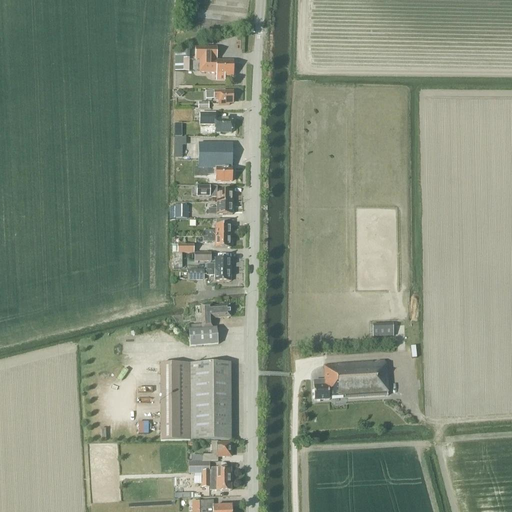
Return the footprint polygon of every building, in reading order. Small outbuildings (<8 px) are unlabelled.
[(195,47),(195,61),(199,61),(199,73),(215,73),(215,84),(224,85),(224,76),(233,76),(233,63),(216,62),(217,48),(195,47)] [(179,100),(184,95),(179,90),(174,95),(179,100)] [(224,91),(213,92),(213,91),(205,92),(205,100),(213,99),(217,99),(217,106),(228,106),(228,103),(232,103),(233,93),(225,94),(224,91)] [(215,114),(208,114),(199,114),(199,124),(195,124),(195,129),(199,129),(199,126),(214,126),(214,133),(231,134),(231,132),(232,132),(232,126),(231,126),(231,120),(215,120),(215,114)] [(174,138),(174,159),(182,159),(182,147),(185,147),(185,138),(174,138)] [(232,145),(208,144),(198,144),(197,169),(207,169),(207,176),(215,176),(215,182),(232,182),(232,169),(231,169),(232,145)] [(216,204),(231,204),(231,192),(216,192),(216,187),(209,187),(196,187),(196,198),(216,198),(216,204)] [(231,204),(216,204),(216,210),(208,209),(208,215),(216,215),(231,215),(231,204)] [(188,207),(174,207),(174,219),(188,220),(188,207)] [(207,237),(230,237),(230,232),(231,232),(231,228),(230,227),(230,225),(215,225),(215,231),(207,231),(207,237)] [(202,243),(215,243),(215,249),(230,249),(230,247),(231,246),(231,242),(230,242),(230,237),(207,237),(202,237),(202,243)] [(194,254),(193,245),(177,245),(177,255),(194,254)] [(210,263),(210,253),(194,254),(194,263),(210,263)] [(206,271),(230,270),(230,266),(231,265),(231,261),(230,260),(230,259),(215,259),(215,265),(206,265),(206,271)] [(187,270),(187,281),(204,282),(204,276),(206,276),(206,271),(187,270)] [(206,271),(206,276),(208,276),(214,276),(214,282),(229,282),(229,280),(230,279),(230,276),(229,275),(230,270),(206,271)] [(229,307),(212,307),(211,305),(200,305),(201,324),(188,325),(189,330),(188,330),(189,346),(217,345),(216,329),(213,329),(212,319),(229,318),(229,307)] [(393,337),(392,324),(372,325),(372,338),(393,337)] [(385,362),(337,364),(323,365),(323,368),(324,381),(312,381),(314,402),(329,401),(329,398),(344,397),(344,400),(387,397),(385,362)] [(190,442),(230,441),(229,364),(190,365),(160,365),(160,442),(190,442)] [(201,462),(208,462),(209,462),(217,462),(217,458),(230,457),(230,444),(217,444),(217,442),(210,442),(210,455),(208,455),(201,455),(201,456),(191,456),(191,462),(201,462)] [(188,474),(201,474),(201,476),(201,480),(230,480),(230,469),(209,469),(209,462),(208,462),(201,462),(191,462),(188,462),(188,474)] [(230,480),(201,480),(201,485),(201,489),(208,489),(209,489),(209,492),(230,491),(230,480)] [(199,502),(191,503),(191,510),(191,511),(230,511),(231,507),(213,508),(213,501),(208,502),(199,502)]
